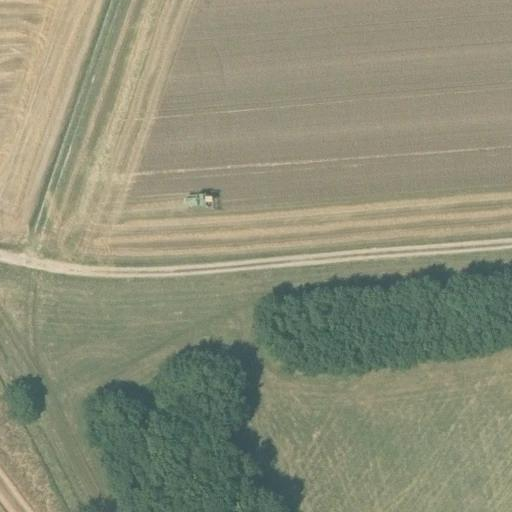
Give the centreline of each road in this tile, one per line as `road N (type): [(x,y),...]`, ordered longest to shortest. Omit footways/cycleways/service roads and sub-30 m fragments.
road 1 (track): [(0,257),(130,273),(511,245)]
road 2 (track): [(127,0),(27,262)]
road 3 (track): [(0,343),(84,511)]
